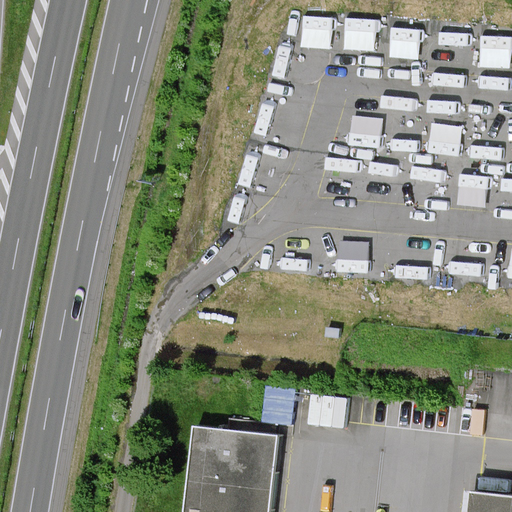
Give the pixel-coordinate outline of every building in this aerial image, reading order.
[(423,20),(421,50),(454,52),(456,22),(423,20)] [(466,53),(499,58),(504,29),(471,24),(466,53)] [(291,37),(283,63),(310,71),(318,45),(291,37)] [(287,135),(290,108),(261,104),(258,132),(287,135)] [(467,137),(496,138),(497,107),(468,107),(467,137)] [(401,140),(432,140),(431,112),(400,113),(401,140)] [(361,171),(392,174),(395,144),(364,141),(361,171)] [(405,152),(404,182),(434,183),(435,153),(405,152)] [(461,153),(459,184),(491,186),(493,155),(461,153)] [(352,265),(357,238),(330,233),(325,260),(352,265)] [(312,257),(313,236),(284,235),(284,257),(312,257)] [(372,266),(397,266),(397,238),(373,237),(372,266)] [(429,268),(457,269),(458,242),(430,241),(429,268)] [(471,270),(499,272),(500,245),(473,243),(471,270)] [(258,423),(291,426),(294,389),(261,387),(258,423)] [(315,388),(312,418),(349,422),(353,393),(315,388)] [(275,511),(284,435),(199,426),(189,511),(275,511)] [(511,511),(511,492),(480,489),(477,511),(511,511)]
